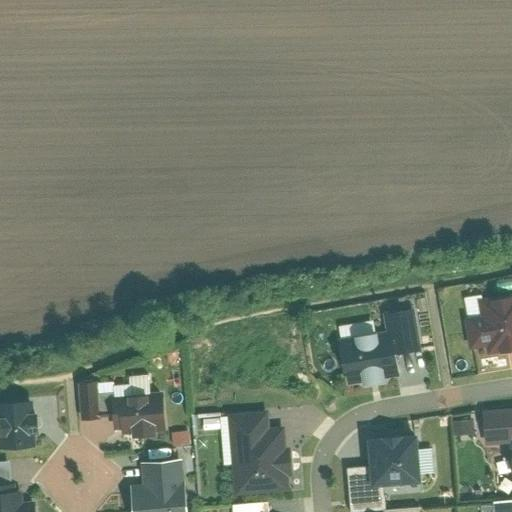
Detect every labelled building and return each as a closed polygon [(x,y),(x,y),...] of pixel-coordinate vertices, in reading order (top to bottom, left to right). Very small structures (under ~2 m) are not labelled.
[(488,353),(511,348),(511,292),(480,298),(483,315),(467,318),(472,349),(487,346),(488,353)] [(422,349),(415,307),(386,311),(389,329),(342,336),(349,383),(402,375),(399,352),(422,349)] [(114,433),(169,429),(166,389),(99,394),(98,380),(82,381),(85,419),(113,417),(114,433)] [(0,447),(0,448),(39,445),(36,400),(0,402),(0,447)] [(511,406),(485,409),(488,444),(511,442),(511,406)] [(288,449),(286,425),(271,426),(270,409),(230,412),(236,495),(291,491),(290,476),(295,476),(293,448),(288,449)] [(422,481),(417,432),(368,437),(371,464),(348,466),(353,511),(388,507),(385,485),(422,481)] [(136,511),(187,511),(183,457),(142,461),(144,482),(135,483),(136,511)] [(0,511),(39,511),(38,495),(25,496),(24,488),(15,489),(12,459),(0,460),(0,511)] [(511,511),(511,498),(496,500),(496,511),(511,511)] [(271,511),(271,501),(234,504),(234,511),(271,511)]
